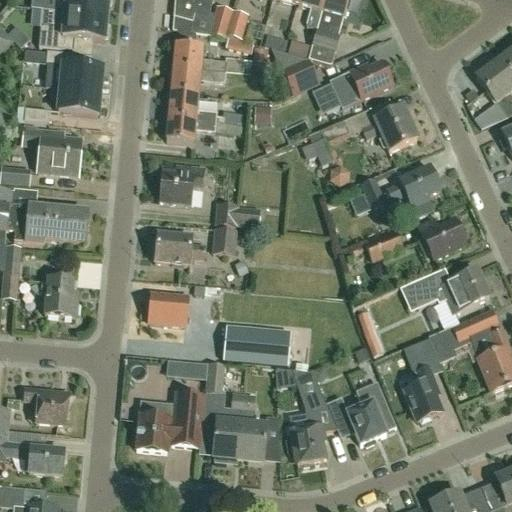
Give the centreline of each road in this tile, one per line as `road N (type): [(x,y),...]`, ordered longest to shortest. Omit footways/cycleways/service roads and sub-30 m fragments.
road 1 (residential): [(110,364),(144,0)]
road 2 (residential): [(312,511),(511,432)]
road 3 (residential): [(98,492),(299,511)]
road 4 (residential): [(511,251),(433,73)]
road 5 (residential): [(98,492),(110,364)]
